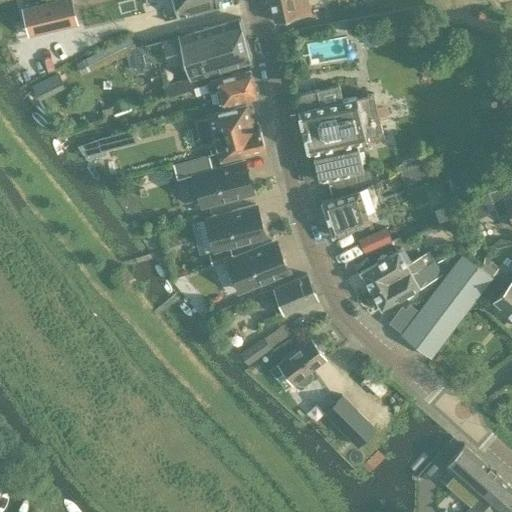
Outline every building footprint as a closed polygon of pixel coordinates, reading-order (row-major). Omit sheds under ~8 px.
[(70,0),(62,0),(23,9),(26,21),(35,19),(39,33),(76,25),(70,0)] [(216,0),(173,0),(178,15),(217,4),(216,0)] [(306,0),(269,0),(273,21),(309,14),(306,0)] [(240,16),(147,42),(153,66),(185,57),(190,76),(252,60),(240,16)] [(364,18),(359,23),(361,29),(367,31),(372,26),(370,20),(364,18)] [(134,45),(129,34),(90,54),(96,66),(134,45)] [(255,93),(257,89),(255,82),(252,80),(249,69),(220,76),(218,79),(207,82),(210,92),(218,89),(222,102),(224,101),(224,103),(256,95),(255,93)] [(58,73),(49,77),(55,91),(65,86),(58,73)] [(191,76),(177,80),(180,90),(194,86),(191,76)] [(176,80),(163,84),(166,96),(180,92),(176,80)] [(337,86),(293,98),(307,152),(312,151),(344,144),(346,143),(356,141),(383,134),(373,92),(354,97),(341,100),(337,86)] [(209,113),(217,151),(220,161),(243,156),(266,150),(260,124),(256,125),(257,128),(252,129),(246,104),(209,113)] [(133,129),(101,137),(104,150),(130,143),(136,141),(133,129)] [(344,144),(312,151),(319,179),(327,177),(331,191),(379,178),(375,166),(364,170),(356,141),(346,143),(344,144)] [(440,179),(430,152),(398,164),(407,189),(426,182),(427,184),(440,179)] [(172,163),(177,178),(191,174),(201,208),(254,193),(245,158),(212,167),(208,154),(173,163),(172,163)] [(511,216),(511,182),(489,192),(499,217),(510,212),(511,216)] [(332,234),(369,222),(357,188),(320,200),(332,234)] [(257,202),(203,217),(213,251),(219,250),(230,248),(267,237),(257,202)] [(447,205),(434,209),(438,223),(451,218),(447,205)] [(471,213),(465,216),(468,224),(475,221),(471,213)] [(385,226),(358,238),(364,252),(391,239),(385,226)] [(232,255),(224,259),(238,292),(290,271),(276,238),(232,255)] [(230,248),(219,250),(222,260),(224,259),(232,255),(230,248)] [(213,251),(208,253),(211,264),(222,260),(219,250),(213,251)] [(410,273),(424,265),(419,256),(405,263),(398,251),(387,257),(385,254),(378,258),(377,262),(360,272),(371,292),(409,270),(410,273)] [(430,356),(491,276),(462,253),(418,310),(410,304),(406,309),(402,306),(390,322),(401,331),(400,333),(430,356)] [(409,270),(371,292),(381,309),(402,297),(407,298),(417,293),(415,291),(418,289),(418,288),(440,275),(433,261),(424,265),(410,273),(409,270)] [(317,298),(307,274),(274,287),(279,299),(275,301),(279,311),(283,309),(284,311),(317,298)] [(511,282),(495,302),(511,316),(511,282)] [(271,347),(263,336),(239,353),(248,364),(271,347)] [(311,339),(277,364),(270,369),(275,377),(283,371),(291,383),(296,380),(299,384),(304,385),(311,380),(312,375),(309,370),(325,358),(311,339)] [(342,392),(325,409),(359,442),(376,424),(342,392)] [(473,505),(499,475),(465,445),(447,465),(457,475),(450,485),(473,505)] [(511,511),(511,486),(499,475),(473,505),(466,511),(511,511)]
